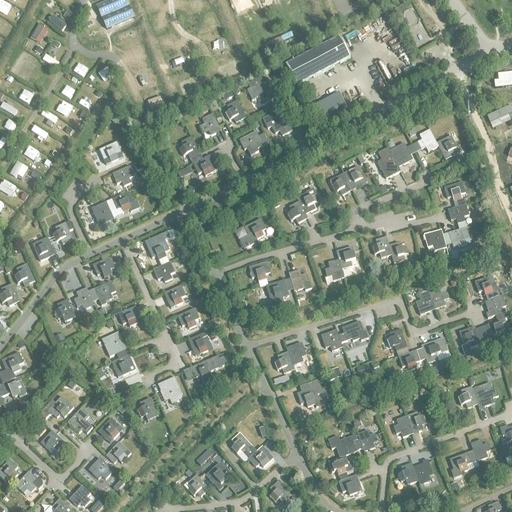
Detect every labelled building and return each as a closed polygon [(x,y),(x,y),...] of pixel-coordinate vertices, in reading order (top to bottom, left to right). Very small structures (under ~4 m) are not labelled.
[(108,0),(96,5),(106,28),(132,17),(124,0),(108,0)] [(67,12),(63,17),(67,20),(71,15),(67,12)] [(285,66),(297,87),(350,59),(339,38),(285,66)] [(55,42),(52,47),(57,50),(60,45),(55,42)] [(38,47),(34,53),(39,56),(43,51),(38,47)] [(511,69),(511,66),(490,75),(493,82),(511,73),(511,69)] [(257,99),(260,104),(266,100),(268,103),(273,100),(274,97),(272,91),(269,93),(264,83),(246,92),(252,102),(257,99)] [(231,92),(222,97),(225,102),(234,98),(231,92)] [(504,101),(497,103),(505,123),(511,121),(504,101)] [(229,113),(225,115),(229,123),(233,121),(235,125),(245,120),(237,103),(227,108),(229,113)] [(83,113),(79,118),(84,121),(88,116),(83,113)] [(109,120),(116,125),(121,118),(114,113),(109,120)] [(204,126),(200,129),(204,136),(208,134),(211,138),(220,133),(212,116),(202,121),(204,126)] [(262,121),(267,131),(271,129),(274,136),(279,134),(281,139),(291,133),(282,116),(272,121),(270,117),(262,121)] [(465,121),(468,128),(474,125),(472,119),(465,121)] [(491,120),(484,123),(492,143),(499,140),(494,127),(497,125),(496,121),(492,123),(491,120)] [(427,154),(437,148),(435,145),(428,131),(418,136),(420,142),(416,144),(420,151),(424,149),(427,154)] [(256,133),(239,142),(244,152),(246,151),(250,157),(259,153),(257,150),(268,145),(263,135),(258,138),(256,133)] [(435,145),(437,148),(444,162),(459,154),(456,149),(450,137),(445,139),(435,145)] [(183,148),(179,150),(182,157),(187,155),(190,160),(200,155),(191,139),(181,144),(183,148)] [(392,141),(387,144),(390,150),(395,147),(392,141)] [(116,156),(121,154),(116,144),(99,151),(104,161),(108,159),(110,164),(118,160),(116,156)] [(403,144),(389,152),(398,169),(408,164),(413,161),(410,156),(406,149),(405,149),(403,144)] [(398,169),(389,152),(387,149),(377,155),(381,162),(376,164),(385,181),(400,173),(398,169)] [(504,152),(495,154),(501,175),(509,173),(504,152)] [(472,153),(466,156),(469,162),(475,159),(472,153)] [(209,157),(192,166),(198,176),(202,173),(204,177),(211,174),(217,171),(215,167),(209,157)] [(343,175),(352,192),(366,184),(366,183),(364,179),(363,179),(360,173),(361,172),(358,168),(357,167),(343,175)] [(129,180),(133,178),(129,168),(112,176),(116,186),(121,183),(123,188),(131,185),(129,180)] [(33,173),(31,177),(38,182),(41,178),(33,173)] [(352,192),(343,175),(330,182),(329,183),(335,194),(339,192),(342,197),(352,192)] [(444,190),(447,201),(452,199),(454,204),(462,202),(460,197),(466,196),(462,184),(444,190)] [(150,187),(142,190),(144,195),(152,192),(150,187)] [(189,188),(186,193),(190,196),(194,191),(189,188)] [(305,194),(296,199),(298,203),(305,216),(316,210),(314,205),(316,204),(313,198),(316,196),(313,190),(306,193),(306,194),(306,195),(305,194)] [(24,193),(20,199),(25,202),(29,196),(24,193)] [(111,201),(115,212),(120,210),(122,214),(128,212),(130,214),(137,211),(138,207),(135,202),(133,204),(128,194),(112,201),(111,201)] [(298,203),(297,204),(288,208),(290,213),(287,215),(291,223),(295,221),(297,226),(307,220),(305,216),(298,203)] [(96,208),(92,210),(100,228),(104,226),(113,221),(106,204),(98,207),(96,208)] [(464,219),(469,217),(466,206),(447,212),(450,223),(456,222),(457,226),(465,224),(464,219)] [(244,229),(248,237),(239,242),(244,251),(258,244),(257,241),(264,238),(261,233),(266,231),(261,220),(244,229)] [(53,237),(56,244),(60,242),(63,247),(73,242),(65,225),(55,230),(57,235),(53,237)] [(115,226),(109,229),(112,235),(118,232),(115,226)] [(479,228),(481,236),(488,235),(486,226),(479,228)] [(448,235),(452,250),(465,247),(464,242),(469,240),(466,229),(448,235)] [(425,236),(429,249),(434,248),(435,253),(446,250),(441,232),(425,236)] [(169,252),(164,242),(170,240),(167,233),(144,244),(151,260),(156,258),(159,263),(166,259),(164,254),(169,252)] [(381,261),(392,257),(389,248),(389,247),(386,239),(375,242),(377,248),(372,249),(374,257),(379,255),(381,261)] [(37,244),(33,246),(41,263),(45,261),(55,257),(47,240),(37,244)] [(392,257),(394,266),(405,263),(403,258),(407,256),(405,248),(401,250),(399,244),(389,247),(389,248),(392,257)] [(336,253),(338,262),(341,272),(352,269),(351,263),(355,262),(351,249),(336,253)] [(316,251),(309,253),(311,259),(318,257),(316,251)] [(102,262),(92,267),(97,278),(102,275),(104,280),(111,277),(109,272),(114,270),(110,259),(108,260),(107,256),(100,259),(102,262)] [(338,262),(328,265),(329,271),(324,272),(327,280),(331,279),(333,284),(344,281),(341,272),(338,262)] [(424,269),(430,271),(432,264),(425,262),(424,269)] [(152,272),(157,282),(162,280),(164,284),(172,281),(169,277),(174,275),(170,264),(152,272)] [(266,281),(265,276),(269,275),(266,264),(248,269),(251,280),(257,279),(258,284),(266,281)] [(15,278),(18,285),(22,283),(25,288),(35,283),(27,266),(17,271),(19,276),(15,278)] [(299,272),(288,276),(293,293),(304,290),(305,292),(311,290),(309,283),(308,284),(305,275),(301,277),(299,272)] [(492,277),(474,283),(478,294),(483,292),(485,297),(493,294),(497,292),(495,287),(492,277)] [(266,287),(270,303),(273,303),(275,310),(284,307),(282,300),(288,298),(284,282),(266,287)] [(94,291),(88,294),(92,304),(98,301),(101,307),(106,305),(106,303),(113,300),(111,296),(115,294),(111,284),(94,291)] [(3,296),(0,296),(0,300),(2,305),(6,303),(9,308),(19,303),(11,286),(1,291),(3,296)] [(417,290),(419,296),(428,293),(426,287),(417,290)] [(163,295),(170,310),(182,305),(180,300),(185,298),(180,288),(163,295)] [(439,290),(428,294),(434,311),(445,308),(444,303),(449,302),(446,294),(444,288),(439,290)] [(78,300),(74,301),(77,309),(81,307),(84,312),(94,307),(92,304),(88,294),(86,290),(76,295),(78,300)] [(434,311),(428,294),(417,298),(419,303),(415,305),(419,317),(434,311)] [(487,314),(485,315),(487,320),(495,317),(502,315),(500,310),(505,308),(501,297),(483,304),(487,314)] [(197,300),(200,306),(206,304),(203,298),(197,300)] [(59,311),(54,313),(58,321),(62,319),(65,324),(75,319),(67,302),(57,306),(59,311)] [(118,316),(122,327),(127,324),(129,329),(137,326),(135,321),(140,319),(135,309),(123,314),(118,316)] [(177,318),(182,328),(187,326),(189,331),(196,327),(194,322),(199,320),(194,310),(177,318)] [(121,311),(110,316),(111,319),(118,316),(123,314),(121,311)] [(252,312),(245,314),(247,321),(254,319),(252,312)] [(486,326),(490,337),(495,336),(497,340),(504,338),(506,343),(511,340),(511,328),(508,330),(504,320),(497,323),(486,326)] [(106,324),(109,330),(114,327),(111,321),(106,324)] [(344,335),(337,337),(340,345),(352,340),(353,343),(360,341),(361,343),(368,340),(366,333),(364,333),(360,323),(342,330),(344,335)] [(459,334),(464,347),(468,345),(470,350),(481,346),(474,328),(459,334)] [(337,337),(336,332),(320,337),(324,349),(329,347),(331,353),(342,349),(341,348),(340,345),(337,337)] [(386,342),(389,350),(394,348),(395,353),(406,349),(400,332),(389,335),(391,340),(386,342)] [(101,342),(109,359),(126,352),(118,334),(101,342)] [(205,334),(188,342),(193,352),(195,357),(200,354),(207,351),(212,349),(209,344),(205,334)] [(62,335),(54,338),(57,345),(65,342),(62,335)] [(436,343),(421,348),(427,366),(438,363),(436,357),(447,353),(443,341),(436,343)] [(16,345),(19,351),(26,348),(23,342),(16,345)] [(286,349),(288,354),(292,367),(293,367),(304,363),(302,358),(306,356),(304,348),(302,344),(286,349)] [(488,348),(481,351),(484,357),(490,355),(488,348)] [(398,359),(401,369),(406,368),(408,372),(416,369),(414,365),(418,363),(415,353),(398,359)] [(288,354),(277,357),(278,363),(274,364),(277,372),(281,371),(283,375),(294,371),(293,367),(292,367),(288,354)] [(0,377),(3,385),(16,380),(14,375),(21,371),(19,366),(23,365),(19,355),(1,362),(5,372),(0,374),(0,377)] [(128,357),(111,365),(116,375),(118,379),(122,377),(130,374),(135,372),(133,367),(128,357)] [(208,374),(226,366),(223,358),(218,360),(217,357),(191,369),(195,380),(200,377),(204,386),(212,383),(208,374)] [(436,369),(429,371),(432,378),(438,376),(436,369)] [(339,372),(327,376),(329,383),(341,379),(339,372)] [(160,392),(159,393),(164,403),(169,401),(171,406),(180,402),(181,401),(182,399),(181,397),(181,395),(177,385),(174,378),(157,386),(160,392)] [(1,387),(6,396),(11,394),(13,399),(18,396),(19,399),(25,396),(26,395),(19,379),(1,387)] [(296,395),(300,406),(305,404),(307,409),(314,406),(315,409),(323,406),(320,398),(318,399),(317,396),(322,394),(317,381),(311,383),(313,389),(296,395)] [(385,386),(387,393),(393,391),(391,384),(385,386)] [(472,393),(477,406),(477,407),(479,411),(494,405),(492,400),(498,398),(495,390),(491,392),(489,386),(472,393)] [(462,398),(457,399),(460,407),(465,405),(467,410),(477,407),(477,406),(472,393),(471,389),(460,393),(462,398)] [(53,402),(40,415),(46,421),(52,415),(57,420),(61,416),(65,420),(74,410),(62,398),(56,405),(53,402)] [(90,403),(95,407),(99,403),(95,398),(90,403)] [(141,409),(137,411),(139,416),(141,419),(145,417),(148,422),(158,417),(157,416),(150,400),(139,405),(141,409)] [(117,411),(122,415),(126,411),(121,407),(117,411)] [(189,407),(184,411),(189,416),(193,411),(189,407)] [(19,417),(15,410),(8,414),(11,421),(19,417)] [(75,416),(68,424),(76,431),(79,434),(82,431),(87,435),(93,429),(88,425),(85,422),(88,419),(86,416),(80,411),(75,416)] [(416,414),(406,417),(413,435),(423,432),(421,426),(426,424),(423,417),(418,419),(416,414)] [(46,421),(40,415),(36,419),(42,425),(46,421)] [(413,435),(406,417),(396,421),(397,426),(393,428),(396,436),(400,434),(402,439),(413,435)] [(352,421),(355,429),(361,427),(358,419),(352,421)] [(111,421),(99,433),(106,441),(109,444),(113,440),(118,434),(121,431),(119,428),(111,421)] [(505,437),(508,444),(511,441),(511,427),(507,430),(506,428),(501,430),(503,437),(505,437)] [(374,450),(372,445),(377,443),(374,435),(369,437),(367,432),(357,436),(363,454),(374,450)] [(45,448),(50,453),(54,450),(58,453),(65,446),(52,433),(44,441),(48,444),(45,448)] [(245,456),(249,461),(257,454),(240,435),(232,442),(236,447),(232,450),(237,456),(241,453),(245,456)] [(337,438),(328,441),(331,451),(336,450),(339,459),(345,457),(357,453),(354,443),(357,441),(355,436),(346,439),(339,442),(337,438)] [(480,441),(470,445),(473,452),(476,462),(487,458),(485,454),(490,452),(487,445),(483,446),(480,441)] [(119,444),(107,457),(115,465),(118,461),(121,464),(127,458),(130,455),(127,452),(119,444)] [(257,454),(249,461),(253,465),(252,465),(256,469),(259,466),(263,469),(269,464),(273,460),(270,457),(262,449),(257,454)] [(466,455),(449,461),(453,471),(450,472),(453,480),(461,477),(460,474),(467,472),(465,467),(470,465),(476,463),(473,452),(466,455)] [(339,459),(327,463),(331,474),(337,472),(340,483),(348,480),(346,474),(352,472),(351,467),(349,468),(345,457),(339,459)] [(200,458),(196,462),(200,467),(204,463),(200,458)] [(92,468),(89,472),(93,475),(98,480),(101,477),(106,480),(113,473),(99,460),(92,468)] [(15,472),(18,469),(10,461),(0,471),(0,476),(5,482),(9,478),(12,481),(17,475),(15,472)] [(413,469),(418,482),(420,486),(430,483),(429,478),(434,477),(428,461),(423,463),(423,465),(413,469)] [(225,480),(222,476),(226,473),(219,465),(205,477),(218,492),(222,488),(220,485),(225,480)] [(407,486),(418,482),(413,469),(411,465),(401,468),(403,474),(397,475),(400,483),(405,481),(407,486)] [(16,487),(23,494),(27,491),(30,494),(36,488),(38,490),(42,486),(41,481),(37,478),(36,480),(29,473),(16,487)] [(205,494),(204,494),(208,490),(196,477),(188,484),(192,488),(188,491),(194,497),(197,494),(201,497),(205,494)] [(340,483),(338,484),(342,494),(347,492),(349,497),(362,492),(356,477),(348,480),(340,483)] [(270,498),(275,504),(279,501),(282,505),(290,498),(279,484),(275,488),(274,488),(270,491),(274,495),(270,498)] [(69,501),(77,509),(81,504),(85,508),(90,502),(86,499),(89,495),(82,488),(69,501)] [(432,495),(425,498),(427,505),(434,502),(432,495)] [(70,511),(59,501),(52,509),(55,511),(70,511)] [(99,503),(95,507),(99,511),(103,507),(99,503)] [(489,511),(501,511),(498,503),(488,507),(490,511),(489,511)]
